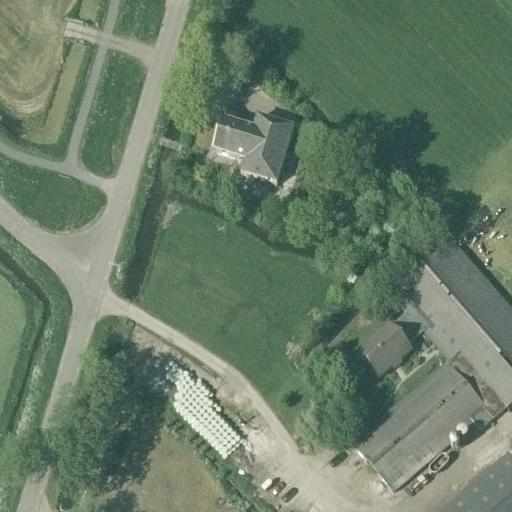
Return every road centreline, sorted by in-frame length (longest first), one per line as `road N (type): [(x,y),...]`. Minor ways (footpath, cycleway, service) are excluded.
road 1 (tertiary): [(100,265),(179,0)]
road 2 (tertiary): [(27,511),(100,265)]
